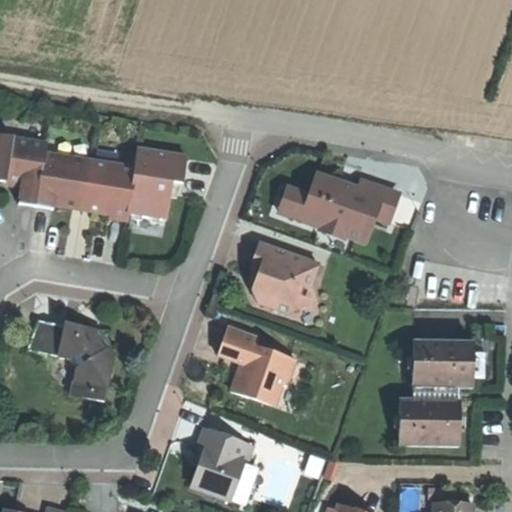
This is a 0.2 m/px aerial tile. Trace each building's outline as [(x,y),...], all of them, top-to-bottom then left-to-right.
[(46,144),(0,137),(0,181),(12,184),(22,185),(20,205),(37,208),(45,155),(46,144)] [(139,150),(136,169),(129,216),(150,219),(168,222),(173,184),(184,185),(188,158),(139,150)] [(91,162),(45,155),(37,208),(55,211),(55,208),(70,210),(84,212),(91,162)] [(136,169),(91,162),(84,212),(99,214),(111,216),(111,221),(128,224),(129,216),(136,169)] [(344,185),(319,177),(315,188),(312,197),(301,194),(293,218),(323,229),(322,232),(344,239),(345,236),(367,244),(375,219),(390,224),(400,195),(364,183),(361,191),(344,185)] [(280,214),(293,218),(301,194),(289,189),(280,214)] [(320,266),(260,245),(252,270),(265,275),(262,282),(260,290),(252,293),(261,305),(273,310),(283,305),(300,311),(319,302),(313,287),(320,266)] [(64,327),(37,322),(30,352),(70,360),(77,371),(76,376),(81,376),(78,393),(107,399),(117,352),(113,351),(104,337),(103,332),(84,328),(65,325),(64,327)] [(258,338),(230,329),(220,358),(243,366),(248,367),(243,380),(238,379),(233,394),(252,401),(254,396),(278,404),(284,388),(289,385),(297,362),(254,348),(258,338)] [(474,342),(414,341),(413,387),(457,388),(473,388),(473,378),(474,351),(474,342)] [(487,352),(474,351),(473,378),(487,378),(487,352)] [(240,373),(238,379),(243,380),(248,367),(243,366),(240,373)] [(107,404),(107,399),(78,393),(81,376),(76,376),(73,397),(107,404)] [(456,401),(457,388),(413,387),(413,400),(456,401)] [(277,409),(278,404),(254,396),(252,401),(277,409)] [(462,401),(456,401),(413,400),(401,400),(400,447),(462,448),(462,423),(462,401)] [(255,447),(206,430),(199,449),(206,451),(200,467),(193,488),(233,502),(245,465),(248,466),(255,447)] [(260,470),(248,466),(245,465),(233,502),(247,507),(260,470)]
